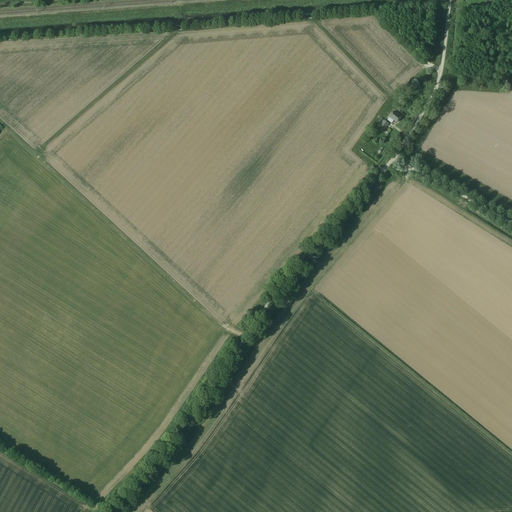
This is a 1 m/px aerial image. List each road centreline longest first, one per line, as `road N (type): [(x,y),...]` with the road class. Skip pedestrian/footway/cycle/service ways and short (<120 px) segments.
road 1 (unclassified): [(113,511),(146,483),(282,291),(408,138),(431,100),(450,0)]
road 2 (track): [(244,347),(10,131)]
road 3 (track): [(179,0),(180,26),(34,155)]
road 4 (track): [(394,157),(511,222)]
road 5 (track): [(311,14),(398,105)]
